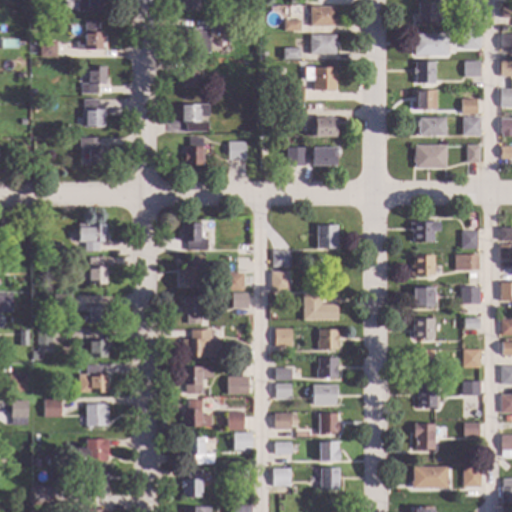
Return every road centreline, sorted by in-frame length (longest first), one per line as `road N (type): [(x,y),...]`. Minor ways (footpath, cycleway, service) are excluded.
road 1 (residential): [(140,0),(144,511)]
road 2 (residential): [(511,193),(0,196)]
road 3 (residential): [(370,0),(373,511)]
road 4 (residential): [(258,197),(258,511)]
